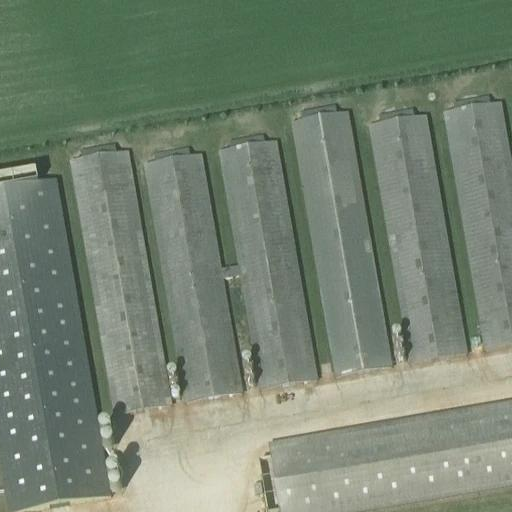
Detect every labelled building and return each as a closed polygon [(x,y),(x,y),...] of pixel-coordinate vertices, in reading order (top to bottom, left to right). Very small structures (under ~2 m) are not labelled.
[(445,116),(486,355),(511,350),(511,175),(500,106),(445,116)] [(292,126),(336,381),(392,371),(347,116),(292,126)] [(370,129),(411,368),(467,358),(425,119),(370,129)] [(145,167),(187,406),(242,397),(222,283),(242,279),(262,394),(317,384),(275,145),(220,155),(240,270),(220,273),(200,158),(145,167)] [(72,164),(116,419),(171,409),(127,154),(72,164)] [(39,186),(37,174),(0,180),(0,455),(9,511),(31,511),(109,499),(55,183),(39,186)] [(369,511),(511,487),(511,406),(269,449),(271,462),(259,464),(267,511),(369,511)] [(261,487),(253,488),(255,497),(263,496),(261,487)]
